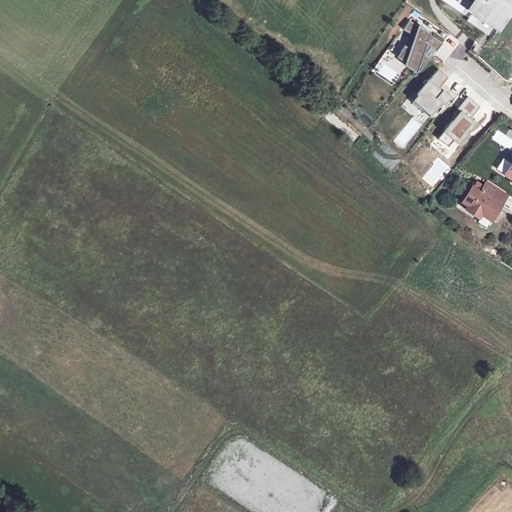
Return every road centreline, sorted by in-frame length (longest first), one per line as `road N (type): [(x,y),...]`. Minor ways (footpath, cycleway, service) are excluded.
road 1 (track): [(393,511),(420,489),(492,383),(511,372)]
road 2 (residential): [(511,112),(459,68),(464,39),(431,0)]
